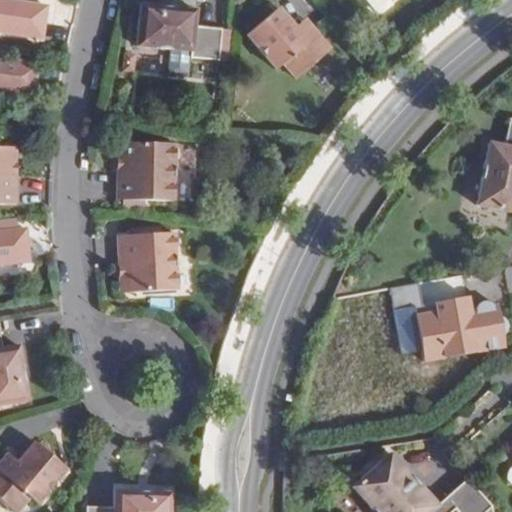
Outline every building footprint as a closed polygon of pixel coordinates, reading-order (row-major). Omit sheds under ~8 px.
[(0,0),(0,33),(38,39),(40,23),(31,22),(34,5),(0,0)] [(159,0),(159,7),(175,9),(176,0),(159,0)] [(42,6),(34,5),(31,22),(40,23),(42,6)] [(140,6),(136,48),(170,50),(191,52),(190,59),(216,61),(219,30),(194,27),(196,11),(175,9),(159,7),(140,6)] [(295,29),(278,9),(247,36),(276,71),(283,65),(296,81),(331,51),(315,33),(306,42),(295,29)] [(304,20),(295,29),(306,42),(315,33),(304,20)] [(231,62),(234,31),(219,30),(216,61),(231,62)] [(188,75),(190,59),(191,52),(170,50),(168,74),(188,75)] [(0,58),(0,91),(23,95),(26,80),(34,81),(37,64),(4,59),(0,58)] [(332,66),(316,80),(326,92),(342,78),(332,66)] [(34,81),(26,80),(23,95),(32,97),(34,81)] [(511,119),(509,119),(504,146),(488,144),(476,206),(511,212),(511,119)] [(172,141),(124,142),(124,172),(117,172),(117,199),(143,199),(143,182),(173,181),(172,141)] [(10,150),(0,149),(0,206),(16,207),(17,180),(9,180),(10,150)] [(18,150),(10,150),(9,180),(17,180),(18,150)] [(173,181),(143,182),(143,199),(173,199),(173,181)] [(28,247),(26,229),(0,231),(0,264),(20,263),(19,247),(28,247)] [(173,238),(117,239),(118,266),(125,266),(125,296),(173,296),(173,238)] [(28,247),(19,247),(20,263),(29,262),(28,247)] [(497,306),(469,310),(467,297),(425,305),(426,313),(414,316),(416,327),(410,331),(407,337),(409,345),(414,350),(420,350),(422,362),(504,348),(497,306)] [(0,406),(27,402),(18,346),(2,349),(0,338),(0,406)] [(0,470),(0,501),(12,511),(17,511),(29,498),(36,504),(65,469),(33,442),(17,462),(6,476),(0,470)] [(7,454),(0,462),(0,470),(6,476),(17,462),(7,454)] [(434,511),(439,508),(438,508),(392,455),(353,489),(372,511),(434,511)] [(488,511),(492,508),(468,481),(446,501),(455,511),(488,511)] [(165,511),(167,496),(111,490),(109,506),(82,503),(80,511),(165,511)] [(438,508),(439,508),(434,511),(454,511),(455,511),(446,501),(438,508)]
